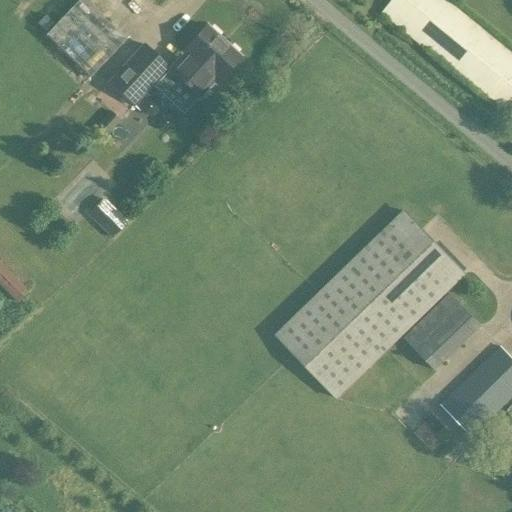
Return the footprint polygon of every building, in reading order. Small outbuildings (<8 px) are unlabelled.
[(126,40),(83,0),(78,0),(45,35),(90,77),(126,40)] [(511,52),(448,0),(391,0),(381,13),(511,120),(511,52)] [(206,26),(168,68),(168,69),(201,99),(239,56),(206,26)] [(143,46),(108,84),(133,107),(168,69),(168,68),(143,46)] [(114,238),(131,221),(107,198),(91,215),(114,238)] [(404,210),(274,335),(336,399),(466,274),(404,210)] [(0,283),(18,302),(30,291),(0,261),(0,283)] [(449,293),(448,293),(402,339),(434,372),(480,326),(449,293)] [(511,358),(501,347),(441,406),(470,435),(511,393),(511,358)]
